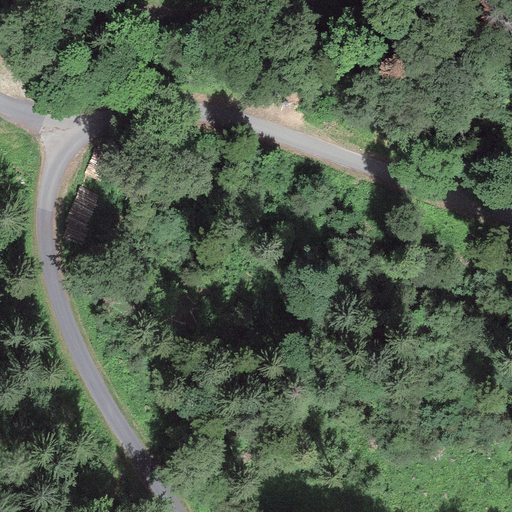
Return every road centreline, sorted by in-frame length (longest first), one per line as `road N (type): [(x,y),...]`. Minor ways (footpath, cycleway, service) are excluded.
road 1 (unclassified): [(93,128),(154,110),(206,112),(511,215)]
road 2 (unclassified): [(93,128),(68,152),(49,192),(50,266),(93,379),(176,511)]
